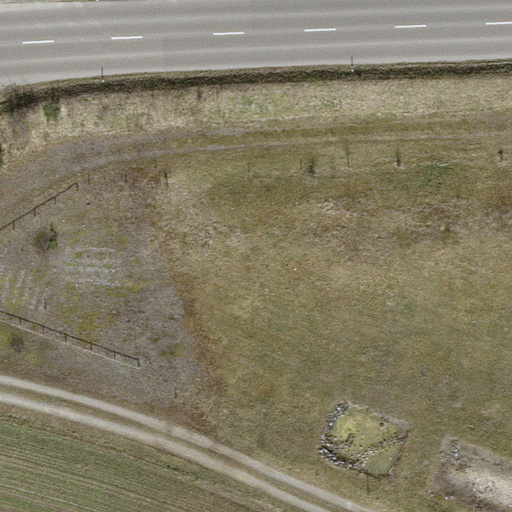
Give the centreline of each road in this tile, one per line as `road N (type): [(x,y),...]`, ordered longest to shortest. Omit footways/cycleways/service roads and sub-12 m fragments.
road 1 (secondary): [(0,44),(511,22)]
road 2 (track): [(345,511),(173,435),(0,386)]
